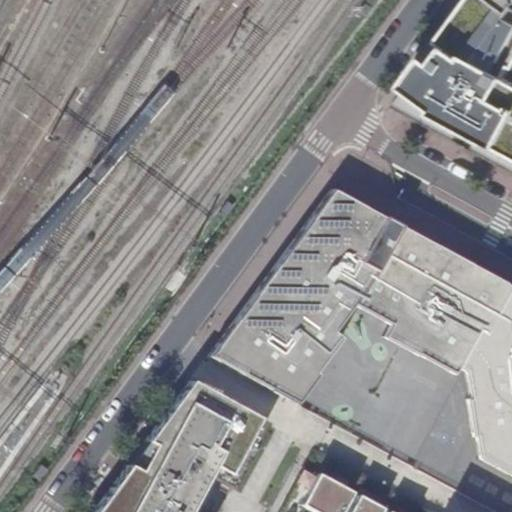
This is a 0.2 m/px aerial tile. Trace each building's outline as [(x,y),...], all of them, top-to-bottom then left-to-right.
[(511,0),(470,0),(404,90),(435,111),(433,115),(511,156),(511,0)] [(331,188),(207,356),(281,396),(295,404),(317,374),(315,370),(341,337),(333,330),(352,303),(391,324),(384,337),(455,375),(458,368),(464,372),(469,400),(465,400),(470,437),(474,437),(478,460),(511,478),(511,290),(510,289),(502,282),(392,221),(331,188)] [(258,417),(189,380),(144,440),(149,443),(135,469),(127,464),(91,511),(185,511),(205,474),(210,465),(227,474),(243,444),(252,449),(259,435),(251,430),(258,417)] [(251,430),(259,435),(266,422),(258,417),(251,430)] [(127,464),(135,469),(149,443),(144,440),(127,464)] [(210,465),(205,474),(231,488),(252,449),(243,444),(227,474),(210,465)] [(387,511),(303,466),(277,511),(300,511),(303,507),(312,511),(338,511),(339,511),(341,511),(387,511)]
